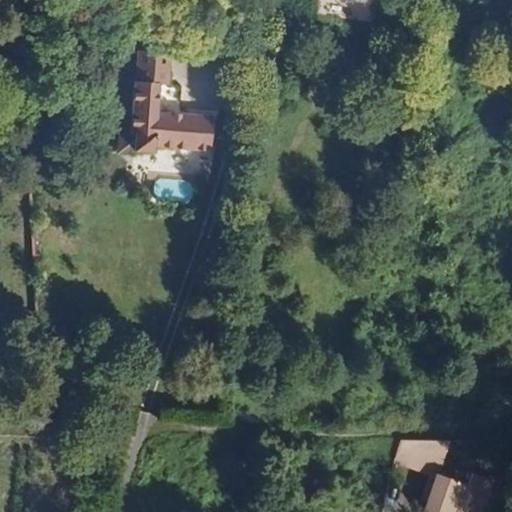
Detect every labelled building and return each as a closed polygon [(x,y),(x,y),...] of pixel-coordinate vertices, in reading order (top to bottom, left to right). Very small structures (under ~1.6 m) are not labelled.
[(165,53),(132,49),(130,80),(127,79),(122,131),(128,132),(126,149),(146,151),(146,145),(202,150),(204,116),(149,110),(152,82),(162,84),(165,53)] [(420,499),(427,501),(437,473),(445,450),(400,445),(395,459),(429,472),(420,499)] [(437,473),(427,501),(422,511),(448,511),(435,506),(446,477),(437,473)] [(471,473),(468,480),(480,485),(470,511),(479,511),(490,481),(471,473)] [(448,511),(470,511),(480,485),(468,480),(467,485),(446,477),(435,506),(448,511)]
